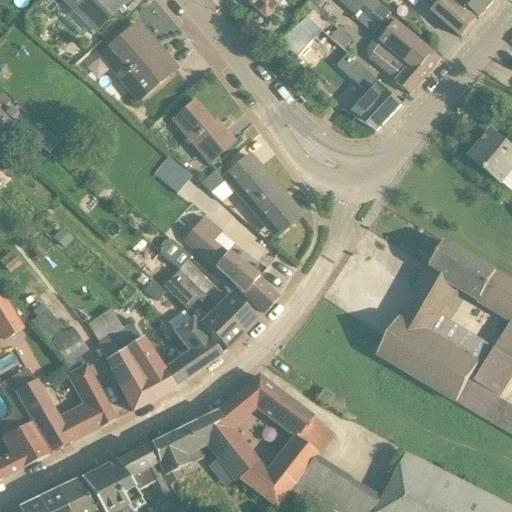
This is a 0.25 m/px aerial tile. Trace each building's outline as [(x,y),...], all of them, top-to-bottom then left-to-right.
[(95,34),(121,8),(113,0),(62,0),(62,1),(95,34)] [(244,0),(265,19),(282,0),(244,0)] [(389,14),(373,0),(335,0),(356,19),(360,14),(376,28),(389,14)] [(451,0),(426,0),(436,8),(432,13),(462,40),(477,23),(451,0)] [(496,2),(493,0),(455,0),(479,21),(496,2)] [(300,11),(307,18),(316,10),(308,3),(300,11)] [(295,60),(321,33),(306,19),(279,44),(295,60)] [(410,97),(426,80),(441,61),(395,25),(380,44),(382,45),(374,55),(403,77),(396,84),(410,97)] [(155,60),(131,31),(100,57),(137,104),(176,72),(163,57),(174,48),(172,46),(155,60)] [(380,85),(352,59),(339,47),(332,54),(341,63),(337,67),(370,97),(352,116),(358,121),(376,133),(400,107),(379,87),(380,85)] [(218,135),(194,105),(173,122),(209,165),(233,145),(221,132),(218,135)] [(2,114),(15,126),(16,127),(22,120),(8,108),(2,114)] [(0,134),(4,138),(15,126),(0,112),(0,134)] [(164,128),(158,123),(148,132),(154,138),(164,128)] [(511,150),(511,151),(490,134),(469,160),(501,185),(511,171),(511,150)] [(155,175),(178,196),(193,179),(170,158),(155,175)] [(301,219),(249,158),(229,176),(222,168),(201,186),(210,197),(225,184),(264,228),(270,223),(280,235),(301,219)] [(202,219),(190,209),(180,222),(182,225),(176,231),(187,242),(186,243),(216,270),(213,272),(236,291),(265,315),(279,300),(248,274),(249,274),(214,246),(223,236),(203,219),(202,219)] [(73,241),(62,231),(61,230),(52,240),(64,251),(73,241)] [(511,284),(445,244),(427,274),(450,288),(454,282),(511,315),(511,284)] [(19,266),(10,254),(0,261),(0,263),(8,274),(19,266)] [(243,337),(178,273),(159,254),(152,262),(210,319),(202,327),(226,352),(242,337),(243,337)] [(178,273),(243,337),(257,323),(231,297),(226,303),(206,283),(197,274),(187,264),(178,273)] [(143,291),(155,303),(165,294),(153,282),(143,291)] [(135,293),(128,286),(119,295),(126,302),(135,293)] [(377,357),(486,422),(511,380),(511,358),(496,348),(485,368),(427,333),(434,328),(441,318),(435,314),(440,306),(416,292),(377,357)] [(3,295),(0,296),(0,340),(2,344),(23,332),(3,295)] [(89,324),(100,342),(124,327),(113,310),(89,324)] [(47,342),(62,329),(46,311),(31,323),(47,342)] [(175,367),(187,383),(221,359),(194,320),(174,335),(191,356),(175,367)] [(130,326),(123,330),(109,340),(119,355),(117,356),(123,369),(132,364),(154,402),(174,392),(175,391),(187,383),(175,367),(163,375),(141,342),(130,326)] [(73,374),(84,367),(79,357),(87,352),(72,330),(52,343),(73,374)] [(132,414),(154,402),(132,364),(123,369),(117,356),(119,355),(109,340),(99,346),(98,347),(108,362),(106,363),(132,414)] [(81,406),(56,420),(36,384),(11,399),(8,401),(23,429),(30,425),(33,424),(51,456),(114,423),(84,367),(73,374),(66,378),(81,406)] [(299,436),(312,420),(259,379),(241,394),(299,436)] [(337,413),(344,404),(323,390),(317,400),(337,413)] [(238,441),(219,455),(220,457),(239,481),(277,510),(318,456),(297,440),(271,474),(261,466),(233,431),(245,421),(228,404),(220,411),(230,431),(238,441)] [(203,461),(196,449),(212,441),(219,455),(238,441),(230,431),(220,411),(216,414),(150,447),(158,464),(159,464),(168,486),(180,480),(177,473),(203,461)] [(3,440),(11,455),(21,472),(48,457),(30,425),(23,429),(3,440)] [(111,467),(137,494),(151,486),(157,498),(166,493),(154,468),(154,467),(144,449),(111,467)] [(0,482),(21,472),(11,455),(0,460),(0,482)] [(511,511),(511,509),(406,456),(377,511),(511,511)] [(80,482),(100,511),(134,511),(144,506),(137,494),(111,467),(80,482)] [(52,495),(61,511),(93,511),(75,484),(52,495)] [(333,511),(298,491),(290,505),(301,511),(333,511)] [(40,511),(61,511),(52,495),(35,503),(40,511)] [(40,511),(35,503),(18,511),(40,511)] [(180,510),(183,511),(189,511),(192,508),(184,503),(180,510)]
